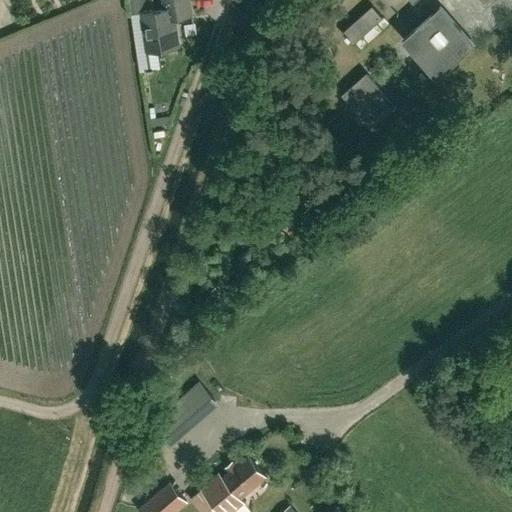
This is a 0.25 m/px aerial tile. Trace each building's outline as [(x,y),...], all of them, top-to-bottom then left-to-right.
[(191,10),(189,0),(163,0),(165,8),(155,9),(153,0),(131,0),(133,12),(143,11),(148,50),(179,46),(174,17),(188,15),(191,10)] [(437,76),(475,42),(440,3),(402,37),(437,76)] [(342,30),(353,43),(383,16),(372,4),(342,30)] [(371,126),(396,104),(367,71),(342,93),(371,126)] [(207,383),(157,432),(169,444),(219,396),(207,383)] [(240,496),(266,474),(249,453),(223,475),(220,471),(202,485),(224,511),(228,511),(243,499),(240,496)] [(173,511),(188,499),(170,479),(138,506),(142,511),(173,511)]
